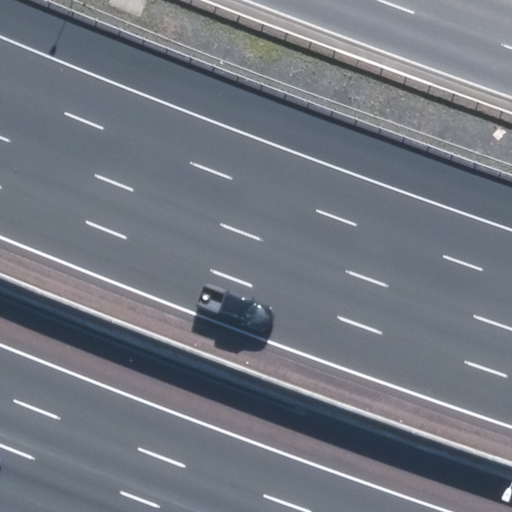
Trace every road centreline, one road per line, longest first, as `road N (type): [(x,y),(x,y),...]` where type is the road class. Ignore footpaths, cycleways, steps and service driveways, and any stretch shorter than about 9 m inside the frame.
road 1 (motorway): [(0,132),(511,317)]
road 2 (motorway): [(197,511),(0,435)]
road 3 (motorway): [(375,0),(511,52)]
